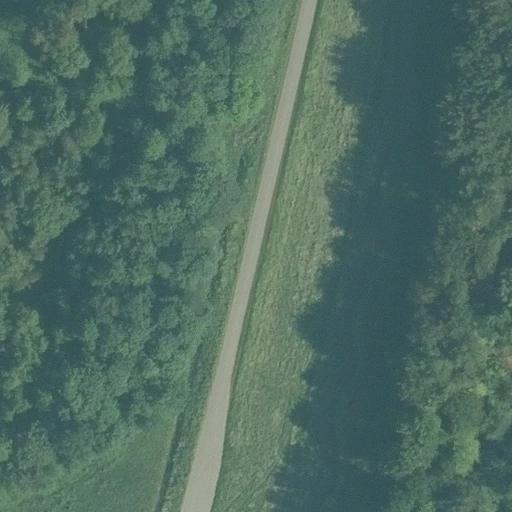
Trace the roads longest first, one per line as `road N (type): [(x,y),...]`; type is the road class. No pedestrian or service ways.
road 1 (unclassified): [(187,511),(309,0)]
road 2 (track): [(459,0),(441,139),(357,511)]
